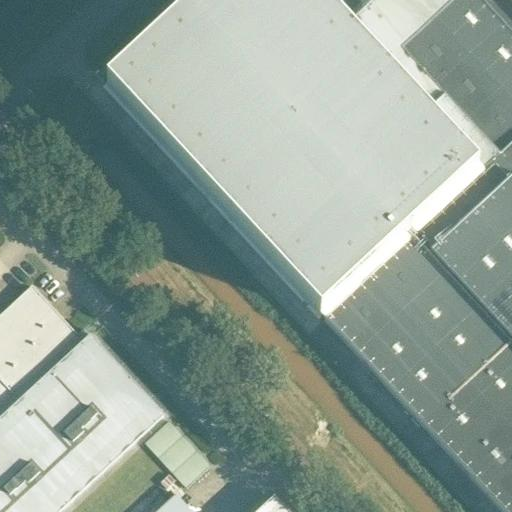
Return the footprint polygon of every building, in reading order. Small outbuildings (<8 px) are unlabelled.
[(317,0),(201,0),(107,88),(324,322),(499,159),(401,53),(458,0),(377,0),(354,21),(341,6),(332,15),(317,0)] [(499,159),(324,322),(499,511),(511,511),(511,0),(458,0),(401,53),(499,159)] [(0,511),(62,511),(163,419),(163,418),(164,418),(164,417),(163,417),(91,339),(91,338),(90,338),(89,338),(89,339),(83,344),(78,339),(79,338),(32,288),(0,317),(0,511)] [(201,511),(186,495),(167,511),(201,511)] [(285,511),(274,499),(260,511),(285,511)]
